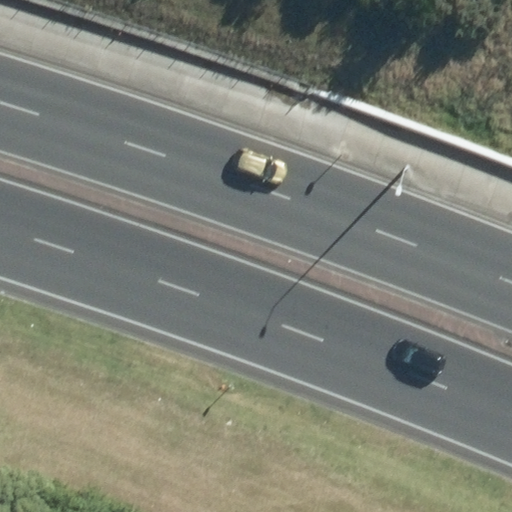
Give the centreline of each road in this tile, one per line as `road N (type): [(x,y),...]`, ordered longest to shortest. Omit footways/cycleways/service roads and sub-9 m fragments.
road 1 (primary): [(0,82),(228,149),(511,261)]
road 2 (primary): [(511,397),(360,336),(0,221)]
